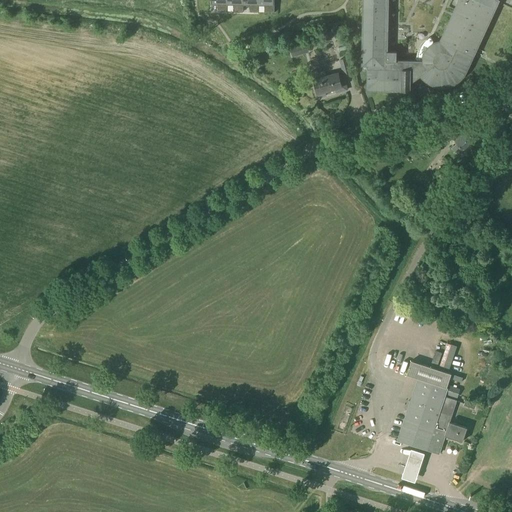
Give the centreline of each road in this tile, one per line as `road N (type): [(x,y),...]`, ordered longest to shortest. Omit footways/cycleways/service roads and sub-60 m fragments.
road 1 (residential): [(16,368),(34,325),(61,302),(327,143),(510,100)]
road 2 (primary): [(462,511),(16,368)]
